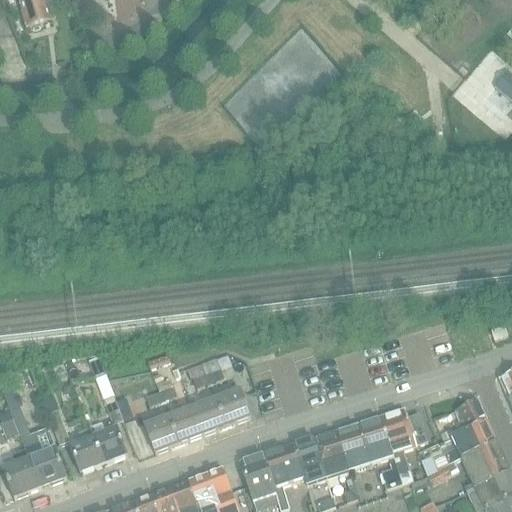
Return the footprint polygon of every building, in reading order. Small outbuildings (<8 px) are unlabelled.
[(17,0),(27,31),(52,24),(45,0),(17,0)] [(511,104),(511,76),(508,73),(494,90),(511,104)] [(168,357),(148,364),(151,373),(171,366),(168,357)] [(219,372),(205,378),(209,386),(222,381),(219,372)] [(511,376),(500,381),(510,402),(511,401),(511,376)] [(209,386),(205,378),(192,383),(195,392),(209,386)] [(73,396),(72,386),(61,387),(62,397),(73,396)] [(172,390),(158,395),(162,404),(175,399),(172,390)] [(239,392),(214,401),(225,430),(250,421),(239,392)] [(162,404),(158,395),(144,400),(148,410),(162,404)] [(20,400),(7,405),(19,439),(33,434),(27,418),(28,417),(22,400),(20,400)] [(125,400),(114,404),(121,423),(132,419),(125,400)] [(214,401),(191,410),(202,439),(225,430),(214,401)] [(452,428),(455,437),(487,423),(477,402),(455,412),(460,425),(452,428)] [(121,423),(114,404),(105,408),(112,427),(121,423)] [(9,414),(0,416),(0,424),(1,427),(0,427),(6,444),(19,439),(7,405),(6,405),(9,414)] [(191,410),(168,419),(178,447),(202,439),(191,410)] [(404,412),(380,420),(394,460),(402,487),(413,483),(403,453),(416,449),(404,412)] [(59,447),(70,444),(58,413),(48,417),(59,447)] [(178,447),(168,419),(143,428),(154,457),(178,447)] [(380,420),(358,427),(371,468),(380,465),(388,462),(394,460),(380,420)] [(487,423),(455,437),(452,439),(457,451),(445,456),(450,466),(461,460),(496,444),(487,423)] [(101,426),(89,431),(103,468),(126,459),(115,430),(104,435),(101,426)] [(358,427),(336,434),(349,475),(371,468),(358,427)] [(103,468),(89,431),(77,435),(80,444),(68,448),(79,477),(103,468)] [(336,434),(313,441),(327,482),(349,475),(336,434)] [(294,448),(305,482),(307,489),(327,482),(313,441),(294,448)] [(496,444),(461,460),(472,485),(464,489),(467,494),(511,475),(496,444)] [(38,448),(25,452),(39,491),(65,482),(54,451),(41,456),(38,448)] [(294,448),(263,458),(276,497),(280,511),(289,511),(282,490),(305,482),(294,448)] [(39,491),(25,452),(12,457),(15,465),(2,470),(13,501),(39,491)] [(276,497),(263,458),(240,465),(253,505),(276,497)] [(428,478),(438,473),(433,459),(422,463),(428,478)] [(380,475),(386,492),(402,487),(394,460),(388,462),(391,472),(380,475)] [(238,511),(222,471),(188,484),(195,507),(198,506),(199,511),(238,511)] [(511,476),(511,475),(467,494),(474,511),(489,511),(490,511),(511,501),(511,476)] [(188,484),(169,492),(176,511),(199,511),(198,506),(195,507),(188,484)] [(344,506),(358,502),(355,491),(340,495),(344,506)] [(176,511),(169,492),(152,498),(156,511),(176,511)] [(156,511),(152,498),(136,504),(138,511),(156,511)] [(318,511),(327,511),(336,509),(332,500),(316,505),(318,511)] [(511,511),(511,501),(490,511),(511,511)]
